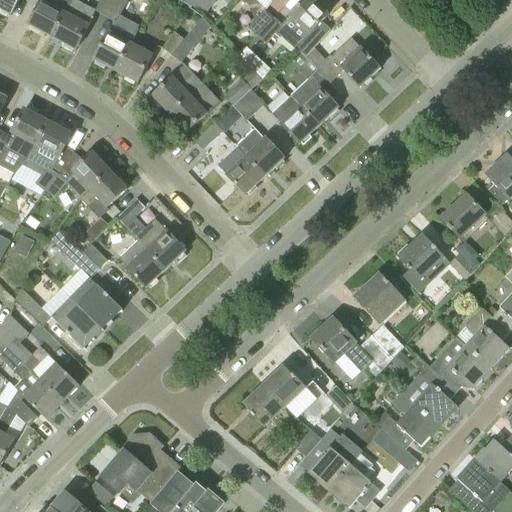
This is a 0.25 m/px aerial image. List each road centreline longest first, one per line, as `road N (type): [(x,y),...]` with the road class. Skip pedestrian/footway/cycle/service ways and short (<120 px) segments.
road 1 (residential): [(188,425),(511,100)]
road 2 (residential): [(252,274),(181,194),(74,101),(0,52)]
road 3 (tertiary): [(252,274),(442,81)]
road 4 (tertiary): [(16,511),(143,385)]
road 5 (residential): [(404,511),(511,389)]
road 6 (tertiary): [(143,385),(252,274)]
road 7 (residential): [(290,511),(188,425)]
